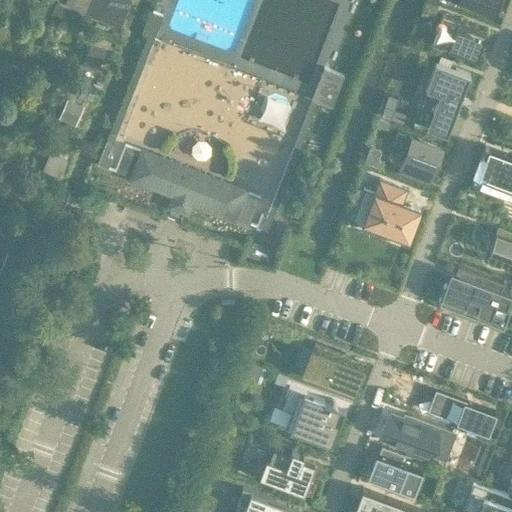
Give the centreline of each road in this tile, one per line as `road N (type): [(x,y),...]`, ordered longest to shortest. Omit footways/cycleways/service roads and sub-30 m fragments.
road 1 (residential): [(90,511),(177,282),(262,281),(394,326)]
road 2 (residential): [(394,326),(463,137),(487,103),(511,15)]
road 3 (residential): [(325,511),(394,326)]
road 4 (residential): [(394,326),(511,369)]
